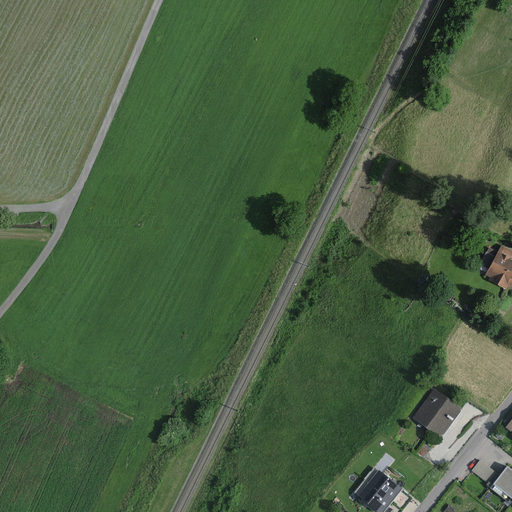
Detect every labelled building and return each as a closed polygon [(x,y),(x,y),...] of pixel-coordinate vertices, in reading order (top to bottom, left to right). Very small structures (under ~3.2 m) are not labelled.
[(483,259),(489,263),(497,249),(491,245),(483,259)] [(491,273),(494,275),(492,279),(507,287),(509,283),(511,284),(511,250),(505,247),(491,273)] [(461,407),(436,389),(416,417),(441,435),(457,411),(461,407)] [(482,460),(475,470),(490,481),(498,471),(482,460)] [(496,483),(511,494),(511,467),(509,466),(496,483)]
